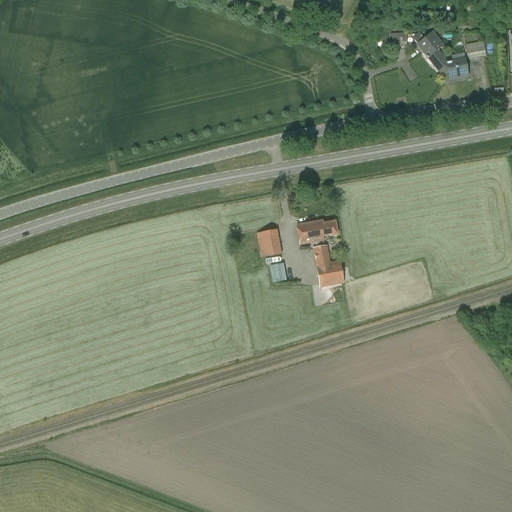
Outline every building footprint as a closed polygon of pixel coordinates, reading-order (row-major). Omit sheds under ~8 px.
[(413,36),(417,43),(425,39),(420,32),(413,36)] [(406,34),(388,34),(384,34),(385,41),(388,41),(388,48),(406,47),(406,34)] [(447,73),(445,63),(443,62),(445,61),(435,48),(441,44),(433,34),(431,34),(417,45),(440,74),(447,73)] [(468,59),(486,56),(483,42),(465,45),(468,59)] [(464,60),(445,63),(447,73),(448,76),(467,73),(464,60)] [(322,221),(308,224),(311,243),(314,242),(315,248),(313,248),(320,288),(344,284),(339,261),(330,263),(327,246),(324,246),(323,237),(330,235),(330,236),(337,235),(335,222),(323,224),(322,221)] [(311,243),(308,224),(297,226),(300,245),(311,243)] [(282,255),(277,230),(256,233),(261,259),(282,255)] [(286,280),(283,264),(269,266),(272,283),(286,280)]
